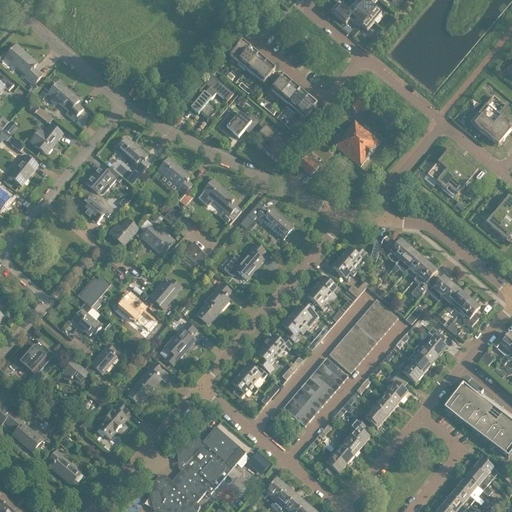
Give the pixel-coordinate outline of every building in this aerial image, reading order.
[(362,4),(358,8),(374,22),(381,13),(372,5),(374,3),(369,0),(365,0),(362,4)] [(330,11),(346,25),(350,20),(349,20),(355,13),(348,8),(346,10),(337,2),(330,11)] [(374,22),(358,8),(352,3),(348,8),(355,13),(349,20),(350,20),(355,25),(357,23),(366,30),(374,22)] [(349,33),(352,29),(346,25),(343,28),(349,33)] [(250,48),(242,41),(229,55),(238,63),(250,48)] [(6,57),(26,75),(24,78),(33,86),(43,75),(34,67),(37,64),(15,46),(6,57)] [(250,48),(238,63),(246,69),(258,55),(250,48)] [(258,55),(246,69),(254,76),(267,62),(258,55)] [(263,84),(275,69),(267,62),(254,76),(263,84)] [(201,90),(201,89),(190,102),(191,102),(197,107),(196,109),(208,119),(206,121),(207,122),(217,109),(209,102),(216,93),(226,102),(233,94),(212,76),(215,74),(214,73),(205,84),(205,85),(206,84),(209,87),(204,93),(201,90)] [(0,93),(5,88),(8,91),(13,85),(0,74),(0,93)] [(271,90),(279,98),(292,83),(283,76),(271,90)] [(77,104),(79,101),(58,83),(55,86),(51,82),(45,90),(49,93),(48,94),(53,98),(50,101),(55,104),(57,102),(68,111),(65,114),(73,120),(83,109),(77,104)] [(287,105),(300,90),(292,83),(279,98),(287,105)] [(300,90),(287,105),(296,111),(308,97),(300,90)] [(357,113),(367,100),(358,93),(348,105),(357,113)] [(470,123),(489,139),(498,146),(511,129),(511,111),(493,96),(470,123)] [(308,97),(296,111),(304,119),(307,121),(316,110),(314,108),(317,104),(308,97)] [(52,119),(39,108),(35,113),(48,124),(52,119)] [(228,115),(230,113),(229,113),(219,125),(233,137),(233,136),(231,135),(232,133),(238,138),(243,132),(246,128),(251,133),(247,138),(261,122),(248,112),(250,114),(249,115),(246,119),(239,113),(233,120),(228,115)] [(0,119),(0,129),(1,130),(9,121),(3,116),(0,119)] [(358,142),(371,153),(380,142),(354,121),(345,132),(358,143),(358,142)] [(50,125),(44,133),(40,130),(30,142),(46,155),(62,135),(50,125)] [(259,134),(271,145),(265,153),(275,162),(289,146),(288,146),(289,145),(289,146),(292,142),(282,134),(279,137),(265,126),(259,134)] [(0,146),(1,147),(9,137),(2,132),(0,135),(0,146)] [(360,167),(371,153),(358,142),(358,143),(345,132),(340,139),(341,140),(335,147),(360,167)] [(135,169),(141,174),(150,164),(144,159),(147,156),(126,138),(116,149),(136,167),(135,169)] [(10,143),(20,152),(24,147),(14,139),(10,143)] [(454,198),(471,177),(477,170),(450,147),(444,154),(427,175),(454,198)] [(9,177),(21,186),(37,166),(25,156),(9,177)] [(311,175),(318,166),(306,156),(298,165),(311,175)] [(183,195),(192,185),(186,180),(189,176),(168,158),(158,170),(179,188),(177,189),(183,195)] [(90,193),(96,198),(99,195),(102,194),(115,179),(118,182),(122,177),(109,167),(106,171),(100,167),(86,184),(92,189),(90,193)] [(134,170),(131,174),(136,179),(140,175),(134,170)] [(233,198),(213,180),(202,192),(203,192),(199,197),(208,205),(212,200),(223,210),(217,216),(228,225),(232,220),(228,216),(236,207),(230,202),(233,198)] [(80,190),(87,196),(90,193),(83,187),(80,190)] [(91,218),(96,223),(104,213),(107,216),(112,210),(99,199),(101,197),(99,195),(96,198),(90,193),(87,196),(89,197),(79,208),(89,216),(91,218)] [(179,201),(185,206),(192,198),(187,193),(179,201)] [(0,212),(8,202),(0,195),(0,212)] [(486,223),(507,242),(511,245),(511,199),(508,196),(486,223)] [(170,209),(174,204),(169,199),(160,209),(166,214),(166,213),(170,209)] [(462,211),(466,206),(459,200),(455,205),(462,211)] [(240,224),(245,229),(255,218),(261,223),(262,221),(283,239),(293,227),(272,209),(269,213),(258,203),(240,224)] [(184,213),(174,204),(170,209),(180,217),(184,213)] [(170,209),(166,213),(176,222),(180,217),(170,209)] [(158,223),(162,218),(154,210),(150,215),(158,223)] [(166,214),(162,218),(172,226),(176,222),(166,213),(166,214)] [(137,237),(142,230),(139,227),(138,229),(127,220),(119,229),(116,225),(109,233),(112,237),(123,246),(133,234),(137,237)] [(145,233),(142,230),(137,237),(157,254),(160,250),(164,253),(173,241),(160,230),(157,233),(150,227),(145,233)] [(396,263),(410,248),(401,240),(397,245),(386,236),(382,242),(380,247),(379,251),(386,257),(388,256),(388,257),(389,258),(390,259),(390,260),(391,260),(392,261),(393,262),(394,262),(395,263),(396,263)] [(188,240),(180,250),(184,254),(193,244),(188,240)] [(375,240),(369,261),(376,263),(376,262),(379,251),(380,247),(382,242),(375,240)] [(226,268),(227,269),(226,270),(233,276),(238,272),(247,280),(263,260),(260,257),(265,251),(255,243),(250,249),(252,250),(242,261),(236,256),(226,268)] [(193,244),(184,254),(189,258),(197,248),(193,244)] [(197,248),(189,258),(193,261),(202,252),(197,248)] [(349,248),(340,257),(353,268),(365,254),(358,248),(354,252),(349,248)] [(406,270),(408,268),(412,263),(419,255),(410,248),(396,263),(392,268),(395,271),(399,269),(404,273),(406,270)] [(202,252),(193,261),(198,265),(206,256),(202,252)] [(414,280),(428,263),(419,255),(408,268),(417,275),(413,279),(414,280)] [(206,256),(198,265),(202,269),(210,259),(206,256)] [(356,271),(353,268),(340,257),(332,267),(345,278),(349,273),(353,275),(356,271)] [(414,280),(426,290),(430,285),(427,282),(437,271),(428,263),(414,280)] [(366,279),(370,283),(378,274),(374,270),(366,279)] [(92,277),(76,296),(84,303),(83,305),(89,311),(92,308),(95,310),(100,304),(96,300),(109,285),(99,276),(96,280),(92,277)] [(442,296),(453,284),(443,276),(438,283),(434,281),(426,290),(439,301),(442,296)] [(323,277),(315,286),(328,297),(331,300),(332,300),(336,296),(332,293),(336,288),(323,277)] [(163,279),(145,299),(152,305),(155,302),(162,308),(180,287),(171,279),(167,283),(163,279)] [(358,298),(366,287),(370,283),(366,279),(358,289),(353,285),(348,290),(358,298)] [(213,320),(230,300),(226,297),(231,291),(221,283),(216,289),(217,290),(196,315),(206,324),(211,318),(213,320)] [(372,292),(376,287),(370,283),(366,287),(372,292)] [(442,296),(451,304),(461,292),(453,284),(442,296)] [(315,286),(307,296),(320,307),(323,310),(331,300),(328,297),(315,286)] [(372,292),(381,299),(385,295),(376,287),(372,292)] [(358,298),(348,290),(344,295),(349,300),(341,308),(345,312),(358,298)] [(148,307),(149,308),(152,305),(145,299),(142,303),(130,292),(121,303),(127,308),(127,313),(133,313),(138,318),(148,307)] [(458,314),(470,299),(461,292),(451,304),(446,310),(450,313),(453,309),(458,314)] [(382,300),(387,305),(391,300),(385,295),(381,299),(382,300)] [(480,307),(470,299),(458,314),(463,318),(462,318),(463,321),(470,328),(478,318),(478,315),(475,313),(480,307)] [(372,305),(383,314),(387,309),(376,300),(372,305)] [(83,305),(70,319),(89,335),(91,333),(92,334),(100,326),(87,314),(89,311),(83,305)] [(368,310),(379,319),(383,314),(372,305),(368,310)] [(303,327),(307,330),(318,316),(307,307),(304,311),(298,306),(290,316),(303,327)] [(422,311),(417,306),(406,320),(411,324),(422,311)] [(345,312),(341,308),(332,318),(336,322),(345,312)] [(383,314),(393,323),(397,318),(387,309),(383,314)] [(364,315),(374,324),(379,319),(368,310),(364,315)] [(379,319),(389,328),(393,323),(383,314),(379,319)] [(364,315),(359,320),(370,329),(374,324),(364,315)] [(299,339),(295,336),(303,327),(290,316),(282,325),(289,331),(285,335),(295,343),(299,339)] [(443,325),(446,322),(440,317),(437,320),(443,325)] [(374,324),(385,333),(389,328),(379,319),(374,324)] [(366,334),(370,329),(359,320),(355,325),(366,334)] [(197,331),(187,322),(182,329),(183,330),(176,338),(174,337),(165,348),(171,353),(166,359),(173,365),(195,340),(192,337),(197,331)] [(455,336),(460,331),(451,323),(446,328),(455,336)] [(370,329),(380,338),(385,333),(374,324),(370,329)] [(351,330),(362,339),(366,334),(355,325),(351,330)] [(422,343),(439,357),(446,348),(442,344),(446,339),(440,334),(443,331),(435,325),(427,334),(429,335),(422,343)] [(104,329),(98,335),(102,339),(108,333),(104,330),(104,329)] [(320,341),(328,333),(323,329),(316,338),(320,341)] [(366,334),(376,343),(380,338),(370,329),(366,334)] [(347,335),(357,344),(362,339),(351,330),(347,335)] [(505,356),(511,348),(511,335),(509,333),(501,343),(497,339),(492,345),(505,356)] [(362,339),(372,347),(376,343),(366,334),(362,339)] [(353,349),(357,344),(347,335),(343,340),(353,349)] [(409,338),(405,335),(400,340),(404,343),(409,338)] [(283,338),(280,341),(273,336),(265,345),(278,356),(285,348),(289,351),(293,346),(283,338)] [(308,348),(311,351),(320,341),(316,338),(308,348)] [(357,344),(367,353),(372,347),(362,339),(357,344)] [(343,340),(338,345),(349,354),(353,349),(343,340)] [(400,340),(395,346),(399,349),(404,343),(400,340)] [(431,366),(439,357),(422,343),(420,343),(419,344),(419,345),(417,347),(420,349),(416,353),(419,356),(431,366)] [(107,344),(87,367),(93,373),(96,369),(102,374),(117,357),(111,352),(114,349),(107,344)] [(367,353),(357,344),(353,349),(363,358),(367,353)] [(38,350),(34,346),(19,363),(33,375),(23,385),(29,390),(41,376),(37,374),(54,355),(42,345),(38,350)] [(278,356),(265,345),(257,355),(262,359),(258,364),(269,373),(274,369),(270,365),(278,356)] [(338,345),(334,350),(345,359),(349,354),(338,345)] [(511,361),(511,348),(505,356),(500,363),(503,366),(508,360),(509,361),(510,360),(511,361)] [(363,358),(353,349),(349,354),(359,362),(363,358)] [(330,355),(340,364),(345,359),(334,350),(330,355)] [(479,360),(487,367),(494,359),(486,352),(479,360)] [(393,356),(390,353),(385,358),(388,361),(393,356)] [(359,362),(349,354),(345,359),(355,367),(359,362)] [(411,365),(423,375),(431,366),(419,356),(411,365)] [(295,370),(303,361),(299,358),(291,367),(295,370)] [(326,358),(321,363),(332,373),(337,367),(326,358)] [(355,367),(345,359),(340,364),(351,373),(355,367)] [(93,373),(87,367),(84,370),(72,360),(59,375),(67,382),(70,377),(80,385),(89,375),(90,376),(93,373)] [(423,375),(411,365),(407,361),(396,375),(406,384),(410,380),(416,384),(423,375)] [(157,376),(162,370),(153,362),(147,368),(149,370),(127,395),(139,405),(140,405),(139,404),(161,379),(157,376)] [(321,363),(317,368),(328,378),(332,373),(321,363)] [(248,365),(240,374),(253,385),(260,377),(263,379),(267,375),(257,366),(254,370),(248,365)] [(286,380),(295,370),(291,367),(282,377),(286,380)] [(337,367),(332,373),(343,382),(348,377),(337,367)] [(381,370),(378,368),(377,367),(372,373),(376,376),(381,370)] [(317,368),(313,374),(324,383),(328,378),(317,368)] [(501,371),(497,375),(498,376),(501,379),(505,375),(506,373),(502,370),(501,371)] [(332,373),(328,378),(339,387),(343,382),(332,373)] [(253,385),(240,374),(232,384),(237,388),(233,393),(240,399),(249,390),(254,394),(258,390),(253,385)] [(313,374),(309,378),(320,387),(324,383),(313,374)] [(395,384),(392,387),(388,383),(384,388),(388,392),(400,402),(408,393),(402,388),(406,384),(396,375),(391,380),(395,384)] [(270,400),(282,385),(273,377),(268,383),(273,387),(266,396),(270,400)] [(309,378),(304,383),(315,393),(320,387),(309,378)] [(328,378),(324,383),(335,392),(339,387),(328,378)] [(471,382),(471,381),(470,382),(466,378),(463,381),(480,395),(483,392),(472,383),(473,382),(472,382),(471,382)] [(370,383),(366,380),(362,385),(365,388),(370,383)] [(94,383),(86,393),(90,397),(98,387),(94,383)] [(304,383),(300,388),(311,398),(315,393),(304,383)] [(324,383),(320,387),(331,397),(335,392),(324,383)] [(109,384),(105,388),(109,392),(113,388),(109,384)] [(362,385),(357,391),(360,394),(365,388),(362,385)] [(511,422),(462,385),(444,409),(508,457),(511,451),(511,422)] [(98,387),(90,397),(95,401),(103,391),(98,387)] [(320,387),(315,393),(326,402),(331,397),(320,387)] [(300,388),(296,393),(307,402),(311,398),(300,388)] [(99,405),(108,395),(103,391),(95,401),(99,405)] [(381,401),(393,411),(400,402),(388,392),(381,401)] [(296,393),(292,398),(303,407),(307,402),(296,393)] [(315,393),(311,398),(322,407),(326,402),(315,393)] [(257,406),(261,410),(270,400),(266,396),(257,406)] [(292,398),(287,403),(298,412),(303,407),(292,398)] [(311,398),(307,402),(318,412),(322,407),(311,398)] [(355,401),(351,398),(343,407),(350,414),(354,409),(350,406),(355,401)] [(369,406),(373,410),(386,420),(393,411),(381,401),(378,399),(374,404),(372,402),(369,406)] [(123,416),(128,410),(118,402),(113,408),(115,409),(98,429),(110,439),(127,419),(123,416)] [(307,402),(303,407),(314,417),(318,412),(307,402)] [(283,408),(294,417),(298,412),(287,403),(283,408)] [(6,419),(12,424),(18,417),(12,412),(10,414),(0,405),(0,425),(1,426),(6,419)] [(303,407),(298,412),(309,422),(314,417),(303,407)] [(343,407),(334,418),(337,421),(346,411),(349,415),(350,414),(343,407)] [(368,429),(372,425),(378,430),(386,420),(373,410),(365,419),(363,417),(359,422),(368,429)] [(298,412),(294,417),(305,427),(309,422),(298,412)] [(18,417),(12,424),(18,429),(12,435),(32,452),(42,441),(24,425),(26,423),(18,417)] [(349,428),(354,432),(350,437),(362,448),(370,438),(365,434),(368,430),(368,429),(359,422),(356,419),(349,428)] [(332,428),(328,425),(323,430),(327,433),(332,428)] [(60,427),(52,437),(57,441),(65,432),(60,427)] [(215,427),(202,442),(196,436),(190,437),(177,452),(177,458),(186,465),(171,482),(167,478),(161,482),(157,478),(156,479),(149,495),(153,511),(154,511),(196,511),(200,506),(196,503),(206,491),(210,494),(246,453),(215,427)] [(323,430),(318,436),(322,439),(327,433),(323,430)] [(64,449),(71,441),(65,436),(58,444),(64,449)] [(350,437),(342,446),(355,457),(362,448),(350,437)] [(317,445),(314,444),(313,443),(308,448),(311,451),(317,445)] [(342,446),(335,455),(347,466),(355,457),(342,446)] [(54,465),(51,469),(71,485),(81,474),(61,457),(63,455),(57,450),(48,460),(54,465)] [(329,475),(334,470),(339,475),(347,466),(335,455),(328,464),(326,463),(321,469),(329,475)] [(249,462),(258,470),(262,465),(253,457),(249,462)] [(493,468),(482,459),(474,468),(490,482),(493,478),(488,473),(493,468)] [(507,473),(498,465),(494,470),(503,477),(507,473)] [(490,482),(474,468),(466,477),(482,491),(488,496),(492,491),(486,486),(490,482)] [(482,491),(466,477),(458,487),(474,500),(480,505),(483,502),(477,497),(482,491)] [(268,494),(276,501),(287,488),(277,480),(274,484),(271,482),(261,496),(264,499),(268,494)] [(474,500),(458,487),(451,496),(462,505),(469,511),(474,511),(475,511),(469,506),(474,500)] [(277,511),(282,511),(296,496),(287,488),(276,501),(271,506),(277,511)] [(0,510),(9,500),(0,492),(0,510)] [(298,511),(305,504),(296,496),(282,511),(298,511)] [(462,505),(451,496),(443,505),(451,511),(457,511),(462,505)] [(14,511),(18,508),(9,500),(0,510),(0,511),(14,511)]
